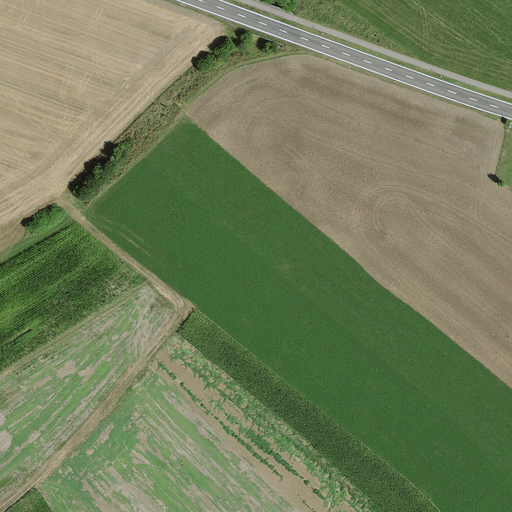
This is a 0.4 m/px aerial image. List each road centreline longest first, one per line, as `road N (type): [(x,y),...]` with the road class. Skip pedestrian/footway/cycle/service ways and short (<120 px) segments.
road 1 (track): [(1,511),(184,312),(60,203)]
road 2 (secondary): [(511,110),(201,0)]
